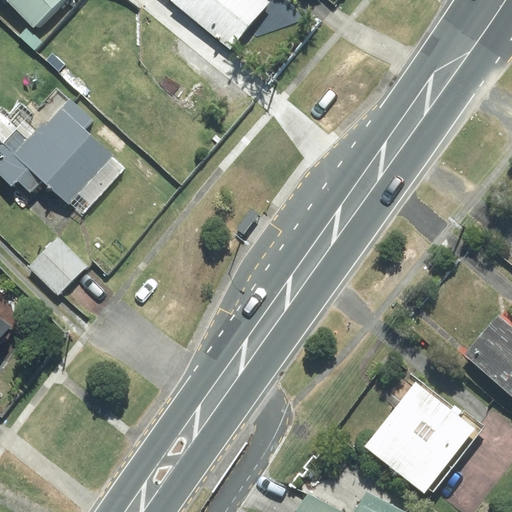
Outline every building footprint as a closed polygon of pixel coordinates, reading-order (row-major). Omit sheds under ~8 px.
[(12,0),(43,32),(77,0),(12,0)] [(176,0),(238,53),(278,7),(269,0),(176,0)] [(0,172),(24,195),(30,189),(45,202),(58,188),(85,214),(131,166),(96,133),(104,125),(80,102),(72,110),(60,99),(0,118),(0,138),(8,147),(2,153),(11,161),(0,172)] [(96,269),(64,237),(33,268),(65,300),(96,269)] [(0,367),(29,331),(0,308),(0,287),(1,286),(0,285),(0,367)] [(511,314),(508,312),(473,355),(511,387),(511,314)] [(404,412),(376,447),(441,499),(496,430),(463,404),(459,410),(427,384),(418,395),(401,382),(387,399),(404,412)] [(412,511),(413,511),(376,493),(371,502),(321,477),(303,511),(412,511)]
